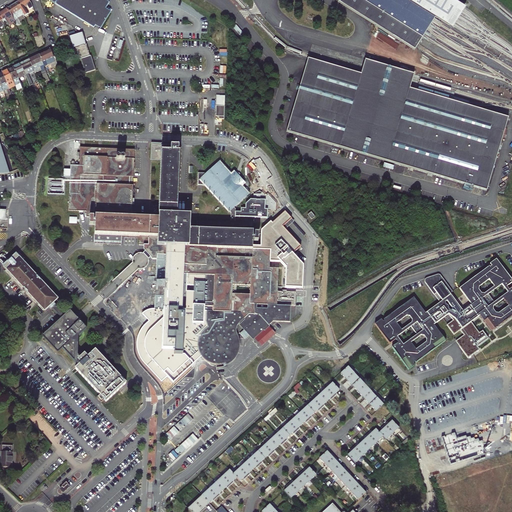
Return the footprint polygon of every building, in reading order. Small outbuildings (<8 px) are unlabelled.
[(30,2),(28,0),(19,0),(17,2),(25,16),(29,13),(25,8),(24,6),(30,2)] [(108,2),(104,0),(47,0),(93,28),(94,26),(99,28),(109,12),(104,8),(108,2)] [(338,0),(337,3),(415,52),(419,46),(425,35),(428,30),(430,27),(432,23),(434,20),(436,18),(449,26),(452,22),(454,19),(457,14),(460,9),(461,7),(450,0),(338,0)] [(25,16),(17,2),(8,8),(14,19),(16,25),(21,23),(20,20),(25,18),(25,16)] [(10,22),(14,19),(8,8),(0,12),(0,16),(2,20),(7,17),(10,22)] [(72,38),(75,48),(79,46),(83,44),(83,45),(86,44),(83,35),(72,38)] [(95,70),(86,44),(83,45),(83,44),(79,46),(75,48),(78,59),(80,58),(85,73),(95,70)] [(57,65),(56,61),(54,56),(52,56),(50,50),(39,55),(44,67),(49,64),(51,68),(57,65)] [(44,67),(39,55),(29,60),(32,66),(32,67),(33,69),(39,67),(45,80),(48,79),(44,67)] [(308,59),(286,134),(487,193),(508,121),(410,91),(412,86),(414,78),(415,75),(365,60),(362,71),(361,74),(308,59)] [(29,60),(20,64),(25,75),(27,79),(29,86),(33,85),(27,69),(32,67),(32,66),(29,60)] [(20,64),(13,67),(18,78),(25,75),(20,64)] [(18,78),(13,67),(7,69),(14,85),(20,83),(18,78)] [(14,85),(7,69),(1,72),(6,82),(10,80),(13,86),(14,85)] [(9,87),(6,82),(1,72),(0,72),(0,83),(3,90),(9,87)] [(225,94),(216,94),(216,104),(224,105),(225,94)] [(224,105),(216,104),(215,115),(218,115),(218,118),(224,118),(224,105)] [(0,174),(1,174),(10,173),(0,143),(0,174)] [(253,223),(234,222),(235,209),(233,208),(248,194),(242,188),(240,186),(241,183),(240,183),(240,182),(240,180),(240,179),(239,178),(239,177),(238,177),(239,175),(239,174),(237,173),(235,172),(233,175),(232,175),(231,176),(229,173),(228,173),(223,167),(222,166),(218,162),(206,173),(197,173),(197,185),(203,185),(205,185),(209,190),(210,190),(214,194),(214,195),(219,200),(220,201),(223,205),(224,206),(229,212),(230,213),(230,221),(190,220),(190,215),(176,215),(179,151),(175,151),(175,150),(178,150),(178,146),(171,146),(170,151),(161,151),(158,214),(132,213),(134,150),(80,147),(80,152),(79,158),(79,166),(70,165),(70,170),(63,170),(63,176),(69,177),(68,210),(86,211),(86,216),(89,216),(89,224),(94,225),(93,234),(93,242),(120,243),(121,235),(138,236),(138,245),(143,245),(142,249),(145,252),(145,253),(148,257),(149,257),(151,259),(156,259),(155,309),(163,309),(182,310),(183,274),(205,275),(204,302),(213,302),(212,311),(240,312),(240,313),(241,314),(240,315),(245,319),(239,323),(253,339),(273,321),(290,322),(290,306),(295,306),(295,292),(286,292),(282,292),(277,291),(278,268),(269,268),(270,250),(252,250),(252,241),(258,241),(258,233),(254,233),(253,235),(252,235),(252,232),(253,223)] [(246,182),(239,175),(238,177),(239,177),(239,178),(240,179),(240,180),(240,182),(240,183),(241,183),(240,186),(242,188),(243,187),(242,186),(246,182)] [(132,263),(117,277),(120,280),(123,283),(138,269),(140,269),(143,269),(145,268),(147,267),(148,265),(149,262),(149,260),(148,258),(148,257),(145,253),(144,253),(142,253),(140,253),(138,253),(136,254),(135,255),(133,257),(132,259),(132,261),(132,263)] [(87,329),(77,318),(70,311),(64,316),(55,306),(53,304),(58,299),(16,254),(11,259),(8,261),(2,266),(23,289),(26,292),(44,312),(49,307),(51,310),(53,309),(62,319),(42,337),(58,354),(63,349),(74,362),(72,364),(75,367),(74,368),(105,402),(125,383),(95,350),(87,356),(84,353),(79,357),(78,356),(79,337),(87,329)] [(463,311),(450,294),(453,292),(441,276),(439,275),(426,279),(425,280),(425,282),(440,303),(426,314),(414,298),(384,320),(384,321),(383,322),(381,320),(375,325),(390,345),(396,340),(398,344),(392,348),(409,371),(415,366),(413,364),(415,363),(416,364),(446,342),(434,326),(449,315),(453,321),(447,326),(454,335),(460,331),(464,336),(456,342),(468,359),(480,350),(478,347),(489,339),(483,331),(480,333),(472,323),(480,317),(492,333),(511,317),(511,288),(510,291),(507,287),(511,283),(511,280),(497,260),(490,264),(492,267),(491,268),(490,267),(460,289),(472,305),(463,311)] [(183,274),(182,310),(163,309),(155,309),(152,309),(148,310),(145,312),(142,314),(149,321),(143,326),(140,331),(138,336),(137,339),(137,344),(137,348),(138,353),(140,357),(142,360),(162,381),(168,376),(173,382),(201,356),(200,354),(198,350),(198,342),(200,336),(203,332),(208,328),(206,322),(207,311),(204,311),(204,302),(205,275),(183,274)] [(213,302),(204,302),(204,311),(207,311),(206,322),(208,328),(203,332),(200,336),(198,342),(198,350),(200,354),(201,356),(203,359),(208,362),(212,364),(220,365),(226,364),(227,366),(232,363),(234,362),(238,355),(240,350),(240,344),(239,339),(237,332),(236,330),(238,325),(239,323),(245,319),(240,315),(241,314),(240,313),(240,312),(212,311),(213,302)] [(349,383),(356,376),(347,367),(340,374),(349,383)] [(358,393),(365,386),(356,376),(349,383),(358,393)] [(300,383),(293,388),(297,393),(300,391),(298,388),(302,386),(300,383)] [(325,389),(333,398),(335,396),(334,395),(338,391),(332,383),(325,389)] [(366,402),(373,395),(365,386),(358,393),(366,402)] [(331,400),(333,398),(325,389),(319,395),(326,402),(329,399),(331,400)] [(322,406),(326,402),(319,395),(313,401),(321,409),(323,407),(322,406)] [(375,412),(383,405),(373,395),(366,402),(375,412)] [(319,411),(321,409),(313,401),(307,406),(314,414),(317,410),(319,411)] [(196,407),(201,412),(205,408),(200,403),(196,407)] [(310,417),(314,414),(307,406),(301,412),(309,420),(311,418),(310,417)] [(219,409),(196,431),(202,436),(225,415),(219,409)] [(306,423),(309,420),(301,412),(294,418),(301,425),(305,421),(306,423)] [(289,423),(296,432),(298,430),(297,428),(301,425),(294,418),(289,423)] [(384,426),(392,435),(398,429),(391,421),(387,426),(386,425),(384,426)] [(294,434),(296,432),(289,423),(282,429),(289,436),(293,433),(294,434)] [(392,435),(384,426),(382,428),(383,429),(378,433),(382,437),(385,440),(392,435)] [(285,440),(289,436),(282,429),(275,435),(283,444),(286,441),(285,440)] [(382,437),(378,433),(375,429),(370,434),(369,433),(367,435),(375,444),(382,437)] [(193,433),(177,448),(183,454),(199,438),(193,433)] [(275,435),(270,440),(276,448),(280,444),(281,445),(283,444),(275,435)] [(365,438),(361,442),(368,450),(375,444),(367,435),(364,437),(365,438)] [(273,451),(276,448),(270,440),(264,446),(271,455),(274,452),(273,451)] [(353,448),(361,456),(368,450),(361,442),(356,447),(355,445),(353,448)] [(10,453),(10,446),(1,446),(0,462),(0,467),(11,468),(12,453),(10,453)] [(269,457),(271,455),(264,446),(257,452),(264,459),(268,455),(269,457)] [(347,455),(354,463),(361,456),(353,448),(351,450),(352,451),(347,455)] [(326,451),(319,458),(325,465),(334,457),(332,455),(331,456),(326,451)] [(260,463),(264,459),(257,452),(251,457),(259,466),(261,464),(260,463)] [(257,468),(259,466),(251,457),(245,463),(252,470),(256,466),(257,468)] [(325,465),(331,472),(339,465),(335,461),(336,460),(334,457),(325,465)] [(239,469),(247,477),(249,475),(248,474),(252,470),(245,463),(239,469)] [(339,465),(331,472),(338,479),(346,471),(344,469),(343,470),(339,465)] [(309,481),(315,475),(309,468),(304,472),(303,471),(301,473),(309,481)] [(244,480),(247,477),(239,469),(233,474),(236,478),(240,482),(243,479),(244,480)] [(231,482),(236,478),(233,474),(229,470),(222,476),(230,485),(232,483),(231,482)] [(349,474),(346,471),(338,479),(344,486),(352,479),(348,475),(349,474)] [(303,487),(309,481),(301,473),(299,475),(300,476),(296,479),(303,487)] [(228,488),(230,485),(222,476),(215,483),(222,491),(227,487),(228,488)] [(303,487),(296,479),(292,483),(291,482),(288,485),(296,493),(303,487)] [(352,479),(344,486),(351,493),(359,485),(357,483),(356,484),(352,479)] [(68,484),(66,482),(61,486),(62,487),(60,489),(63,492),(69,487),(67,485),(68,484)] [(218,495),(222,491),(215,483),(208,489),(216,498),(219,496),(218,495)] [(291,498),(296,493),(288,485),(287,486),(288,487),(284,491),(291,498)] [(361,487),(359,485),(351,493),(357,500),(365,493),(360,488),(361,487)] [(208,489),(201,496),(208,504),(213,499),(214,500),(216,498),(208,489)] [(204,508),(208,504),(201,496),(194,502),(202,511),(205,509),(204,508)] [(199,511),(200,511),(202,511),(194,502),(187,508),(190,511),(199,511)] [(340,511),(332,503),(322,511),(353,511),(352,510),(350,511),(345,511),(344,511),(343,511),(340,511)]
